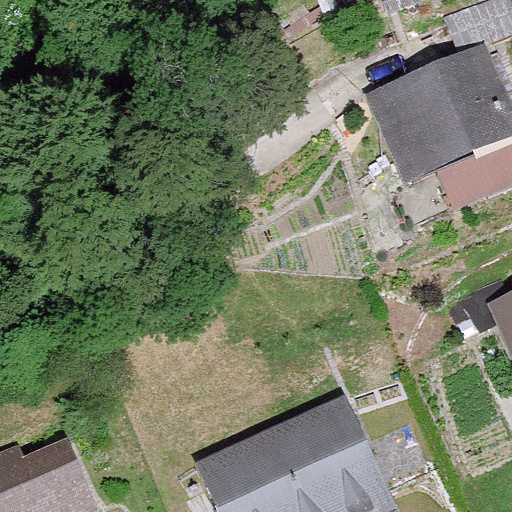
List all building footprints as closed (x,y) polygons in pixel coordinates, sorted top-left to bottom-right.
[(355,0),(360,13),(394,0),(355,0)] [(461,49),(338,101),(375,189),(498,138),(461,49)] [(511,290),(472,305),(507,398),(511,396),(511,290)] [(322,393),(171,462),(194,511),(351,511),(373,502),(322,393)] [(35,424),(0,440),(0,511),(54,511),(71,505),(35,424)]
